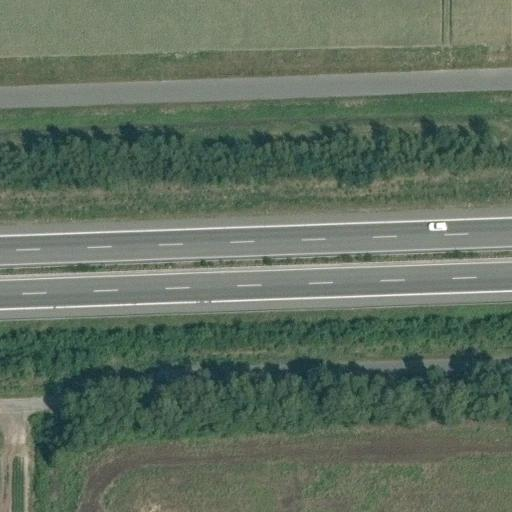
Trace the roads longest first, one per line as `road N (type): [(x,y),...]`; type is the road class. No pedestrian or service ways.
road 1 (unclassified): [(0,98),(511,79)]
road 2 (trunk): [(0,298),(511,279)]
road 3 (trunk): [(511,233),(0,251)]
